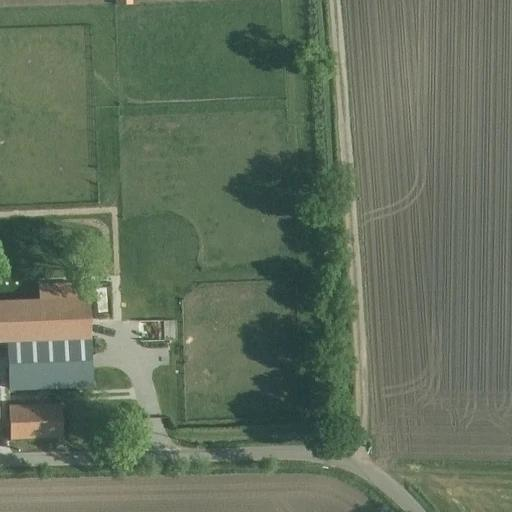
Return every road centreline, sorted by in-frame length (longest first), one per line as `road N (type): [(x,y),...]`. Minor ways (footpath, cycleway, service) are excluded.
road 1 (track): [(334,0),(362,465)]
road 2 (unclassified): [(362,465),(0,465)]
